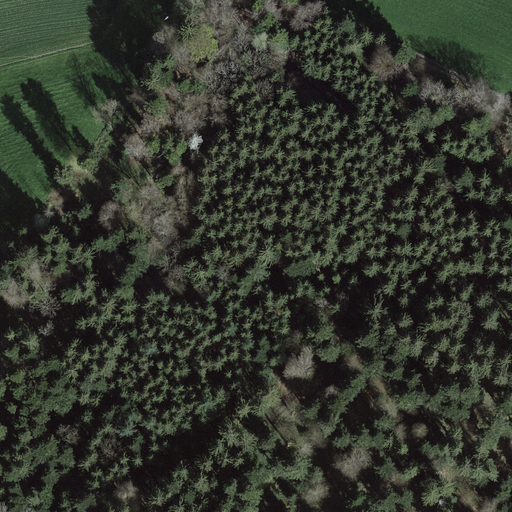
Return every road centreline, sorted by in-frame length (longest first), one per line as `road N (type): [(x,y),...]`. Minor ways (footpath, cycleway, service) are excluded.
road 1 (track): [(71,511),(81,440),(211,142),(286,40),(314,267),(309,381),(340,511)]
road 2 (track): [(511,234),(319,79),(266,0)]
road 3 (track): [(310,0),(511,105)]
